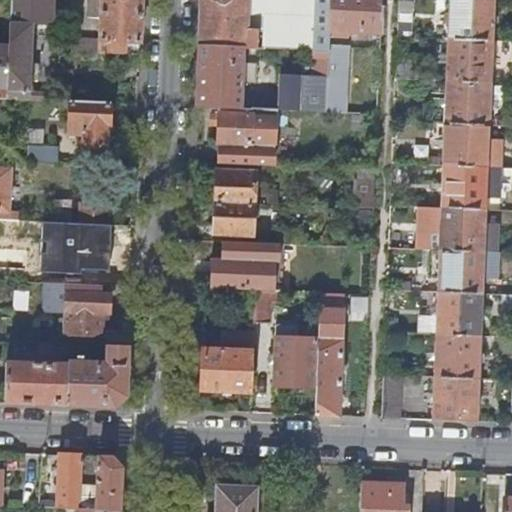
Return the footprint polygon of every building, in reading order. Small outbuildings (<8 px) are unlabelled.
[(53,24),(54,0),(12,0),(12,23),(10,88),(9,99),(49,101),(49,92),(32,91),(35,23),(53,24)] [(127,42),(142,42),(143,0),(103,0),(102,53),(126,54),(127,42)] [(314,54),(315,33),(316,0),(203,0),(201,49),(246,51),(259,52),(260,32),(248,32),(249,7),(263,7),(263,18),(266,19),(264,52),(314,54)] [(383,0),(316,0),(315,33),(332,33),(337,34),(337,38),(348,39),(348,34),(382,35),(383,0)] [(450,0),(449,41),(472,42),(473,0),(450,0)] [(473,0),(472,42),(495,43),(496,0),(473,0)] [(399,39),(413,40),(414,17),(400,16),(399,39)] [(0,88),(10,88),(12,23),(6,22),(5,40),(0,39),(0,88)] [(315,33),(314,54),(331,55),(332,42),(332,33),(315,33)] [(449,41),(447,83),(470,84),(472,42),(449,41)] [(313,78),(331,79),(330,114),(344,115),(347,49),(341,49),(332,42),(331,55),(314,54),(313,78)] [(472,42),(470,84),(493,85),(495,43),(472,42)] [(201,49),(199,110),(212,110),(243,111),(246,51),(201,49)] [(397,81),(419,82),(420,64),(398,63),(397,81)] [(282,113),(330,114),(331,79),(313,78),(283,78),(282,113)] [(447,83),(445,126),(468,127),(470,84),(447,83)] [(470,84),(468,127),(491,127),(493,85),(470,84)] [(111,125),(112,103),(72,102),(71,133),(85,134),(85,147),(107,148),(108,125),(111,125)] [(243,111),(212,110),(211,129),(220,129),(220,146),(221,146),(221,150),(220,150),(219,166),(277,168),(277,152),(276,152),(276,148),(277,148),(278,113),(243,111)] [(445,126),(444,168),(467,169),(468,127),(445,126)] [(491,127),(468,127),(467,169),(498,170),(499,170),(500,141),(491,141),(491,127)] [(32,146),(31,161),(56,162),(57,147),(32,146)] [(444,168),(442,210),(465,211),(467,169),(444,168)] [(0,220),(9,221),(10,211),(12,170),(0,169),(0,220)] [(467,169),(465,211),(488,212),(489,199),(497,199),(498,170),(467,169)] [(218,173),(217,205),(252,206),(253,174),(218,173)] [(82,204),(81,224),(108,225),(108,205),(82,204)] [(251,236),(252,206),(217,205),(216,235),(251,236)] [(419,209),(418,251),(429,252),(463,253),(465,211),(442,210),(419,209)] [(18,211),(10,211),(9,221),(18,221),(18,211)] [(488,212),(465,211),(463,253),(486,254),(495,254),(496,224),(487,224),(488,212)] [(243,244),(242,293),(257,293),(276,294),(278,246),(243,244)] [(439,283),(439,294),(461,295),(463,253),(429,252),(427,283),(439,283)] [(463,253),(461,295),(484,296),(486,254),(463,253)] [(86,284),(132,286),(132,270),(86,268),(86,284)] [(499,297),(505,297),(511,297),(511,281),(499,281),(499,297)] [(281,304),(281,294),(276,294),(257,293),(255,324),(271,325),(271,304),(281,304)] [(103,336),(103,346),(109,346),(129,347),(130,333),(104,332),(105,314),(111,314),(112,296),(68,294),(67,334),(103,336)] [(439,294),(437,337),(460,338),(461,295),(439,294)] [(461,295),(460,338),(482,339),(484,296),(461,295)] [(322,296),(320,342),(318,390),(317,418),(340,419),(346,296),(322,296)] [(278,327),(276,388),(318,390),(320,342),(299,341),(300,328),(278,327)] [(204,391),(252,392),(255,333),(225,332),(224,354),(205,353),(204,391)] [(437,337),(436,379),(458,380),(460,338),(437,337)] [(460,338),(458,380),(481,381),(482,339),(460,338)] [(70,354),(70,345),(40,344),(40,355),(69,356),(70,354)] [(96,346),(70,345),(70,354),(96,354),(96,346)] [(127,397),(129,347),(109,346),(109,364),(69,363),(69,365),(67,405),(116,407),(127,397)] [(7,402),(67,405),(69,365),(9,363),(7,402)] [(385,377),(384,420),(403,421),(404,378),(385,377)] [(456,423),(458,380),(436,379),(434,422),(456,423)] [(479,424),(481,381),(458,380),(456,423),(479,424)] [(82,482),(83,456),(61,456),(59,509),(81,510),(82,497),(82,482)] [(115,458),(83,456),(82,482),(98,483),(97,498),(82,497),(81,510),(121,511),(122,511),(124,468),(115,458)] [(405,487),(363,485),(361,511),(409,511),(410,508),(404,508),(405,487)] [(256,511),(258,490),(219,489),(217,511),(256,511)]
